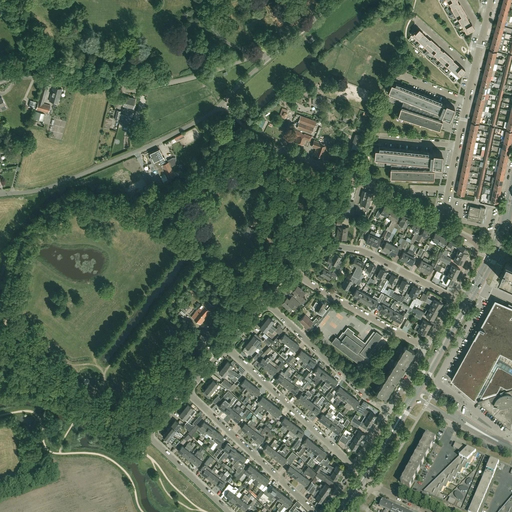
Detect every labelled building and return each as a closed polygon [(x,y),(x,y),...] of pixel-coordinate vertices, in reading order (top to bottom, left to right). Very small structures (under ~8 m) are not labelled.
[(450,8),(451,9),(460,3),(459,4),(456,0),(454,0),(448,4),(449,4),(451,8),(450,8)] [(463,9),(460,3),(451,9),(453,13),(449,15),(450,16),(463,9)] [(466,14),(463,9),(450,16),(450,17),(454,15),(457,19),(466,14)] [(507,15),(500,13),(499,19),(506,21),(509,22),(511,16),(507,15)] [(466,14),(457,19),(457,20),(458,19),(460,23),(455,26),(468,19),(465,15),(466,14)] [(470,24),(468,19),(455,26),(456,27),(461,24),(463,28),(471,23),(470,24)] [(474,28),(471,23),(463,28),(466,33),(471,30),(471,29),(474,28)] [(412,35),(416,39),(422,31),(419,28),(417,31),(416,30),(412,35)] [(422,32),(422,31),(416,39),(419,42),(415,46),(416,46),(426,36),(422,32)] [(426,36),(416,46),(417,47),(421,43),(424,46),(423,46),(423,47),(430,39),(429,39),(426,36)] [(435,43),(430,39),(423,47),(427,50),(424,53),(425,54),(435,43)] [(440,47),(435,43),(425,54),(426,55),(429,52),(433,55),(440,47)] [(436,58),(437,58),(444,51),(443,50),(443,51),(439,48),(440,47),(433,55),(433,54),(437,58),(436,58)] [(448,55),(444,51),(437,58),(440,62),(437,65),(438,66),(448,55)] [(453,59),(448,55),(438,66),(439,67),(442,63),(446,67),(453,59)] [(453,59),(446,67),(447,66),(450,69),(446,73),(447,74),(456,63),(452,60),(453,59)] [(456,63),(447,74),(451,70),(454,73),(461,66),(460,67),(456,63)] [(465,69),(461,66),(454,73),(459,77),(463,72),(462,72),(465,69)] [(451,112),(452,112),(454,106),(445,103),(445,105),(442,104),(398,86),(399,84),(395,82),(394,84),(391,83),(387,92),(394,94),(394,96),(403,100),(401,107),(400,107),(397,116),(439,129),(442,121),(441,120),(442,118),(440,117),(441,115),(444,116),(445,114),(447,115),(447,116),(448,116),(450,116),(451,112)] [(48,86),(43,85),(40,94),(36,109),(48,113),(50,105),(43,103),(46,94),(48,86)] [(51,94),(49,101),(58,103),(60,94),(62,89),(53,86),(51,94)] [(130,97),(126,113),(129,113),(130,107),(132,108),(135,99),(130,97)] [(477,103),(475,109),(482,111),(485,111),(486,105),(484,105),(477,103)] [(282,108),(279,116),(285,118),(288,110),(282,108)] [(125,115),(123,114),(120,114),(121,111),(116,110),(114,119),(118,120),(118,122),(123,124),(125,116),(126,115),(125,115)] [(43,121),(45,113),(36,111),(33,118),(43,121)] [(299,122),(297,128),(311,133),(313,127),(314,128),(316,121),(300,116),(298,122),(299,122)] [(312,136),(294,130),(293,135),(297,136),(295,142),(303,145),(305,139),(310,141),(312,136)] [(511,138),(511,131),(506,130),(504,130),(502,136),(505,136),(511,138)] [(353,143),(359,146),(363,136),(356,134),(353,143)] [(318,141),(314,140),(312,146),(316,148),(314,153),(323,156),(326,149),(327,150),(331,151),(333,146),(324,143),(324,144),(321,143),(321,142),(318,141)] [(390,177),(394,177),(433,179),(434,170),(433,170),(433,167),(431,167),(431,165),(434,165),(435,163),(438,163),(439,163),(440,163),(441,159),(442,153),(432,152),(432,154),(430,154),(430,153),(382,148),(382,146),(378,145),(378,148),(374,148),(373,157),(381,158),(381,160),(391,161),(390,168),(390,177)] [(154,151),(161,166),(162,165),(167,177),(174,174),(170,166),(173,164),(173,165),(176,163),(174,159),(171,161),(166,163),(164,160),(163,157),(159,149),(154,151)] [(167,179),(164,173),(165,173),(161,166),(154,151),(150,153),(151,156),(149,157),(153,165),(155,170),(156,169),(163,182),(167,179)] [(469,172),(462,170),(461,176),(468,177),(472,178),(473,172),(469,172)] [(373,194),(362,191),(360,198),(361,198),(360,202),(361,202),(360,204),(369,207),(370,200),(371,201),(373,194)] [(383,214),(387,216),(391,208),(384,205),(380,212),(378,210),(375,216),(378,218),(378,216),(381,217),(383,214)] [(470,206),(468,218),(467,220),(482,223),(483,221),(483,218),(485,218),(485,216),(484,215),(485,208),(480,207),(480,208),(470,206)] [(387,226),(386,229),(388,231),(391,232),(393,228),(397,221),(394,219),(399,211),(395,209),(394,210),(391,208),(387,216),(391,219),(391,220),(392,220),(388,227),(387,226)] [(399,222),(397,221),(393,228),(395,230),(396,228),(398,229),(400,227),(404,229),(410,218),(403,214),(399,222)] [(417,230),(420,224),(414,221),(411,227),(414,229),(412,232),(415,233),(416,230),(417,230)] [(417,235),(417,236),(415,239),(419,241),(422,234),(423,235),(423,237),(423,238),(425,239),(426,238),(431,230),(424,226),(419,236),(417,235)] [(346,239),(347,227),(344,227),(338,227),(336,238),(346,239)] [(365,241),(371,244),(374,236),(376,232),(371,231),(369,233),(368,233),(365,241)] [(437,243),(437,242),(441,235),(435,232),(431,240),(437,243)] [(441,235),(437,242),(440,244),(440,245),(443,246),(447,239),(441,235)] [(374,236),(371,244),(377,246),(380,238),(374,236)] [(395,246),(392,245),(388,252),(394,255),(398,248),(401,249),(406,240),(403,238),(400,244),(399,245),(395,246)] [(400,250),(403,251),(404,249),(405,249),(409,242),(406,240),(401,249),(400,250)] [(388,252),(392,245),(386,241),(382,248),(388,252)] [(453,253),(455,254),(465,259),(467,253),(465,252),(467,249),(450,241),(447,246),(451,248),(452,246),(458,249),(456,252),(455,251),(453,253)] [(407,254),(403,251),(399,258),(405,261),(411,250),(409,248),(407,252),(408,252),(407,254)] [(411,250),(405,261),(411,264),(415,258),(410,255),(411,254),(412,255),(414,251),(411,250)] [(333,264),(336,266),(341,257),(335,254),(331,260),(328,258),(326,262),(329,263),(327,266),(331,268),(333,264)] [(465,259),(455,254),(453,260),(462,264),(465,259)] [(435,268),(437,264),(439,259),(440,258),(437,257),(434,263),(432,262),(431,265),(427,263),(423,270),(429,273),(432,266),(435,268)] [(360,269),(363,263),(354,258),(351,264),(356,267),(360,269)] [(423,270),(427,263),(421,260),(417,268),(423,270)] [(511,263),(508,262),(507,261),(504,268),(502,271),(503,272),(499,278),(511,284),(511,263)] [(368,275),(370,276),(373,271),(375,266),(370,263),(367,269),(366,268),(364,271),(368,273),(368,275)] [(449,271),(457,274),(459,269),(452,265),(449,271)] [(333,270),(331,273),(323,268),(320,275),(319,274),(317,277),(322,279),(323,276),(329,279),(331,276),(336,279),(343,268),(340,266),(337,272),(334,270),(335,269),(334,269),(333,270)] [(356,277),(358,279),(359,278),(363,270),(360,269),(356,267),(352,275),(355,278),(356,277)] [(383,278),(387,272),(381,269),(376,277),(379,279),(378,282),(379,283),(380,284),(381,284),(384,278),(383,278)] [(441,273),(439,272),(436,271),(434,276),(431,281),(434,282),(436,278),(438,279),(441,273)] [(457,274),(449,271),(446,276),(454,280),(457,274)] [(392,274),(388,280),(386,283),(390,285),(393,286),(395,283),(395,282),(397,277),(392,274)] [(352,275),(349,280),(346,278),(341,286),(347,290),(352,281),(356,283),(358,279),(356,277),(355,278),(352,275)] [(454,280),(446,276),(444,281),(451,285),(454,280)] [(406,288),(408,283),(402,280),(398,289),(401,290),(400,293),(403,294),(406,288)] [(358,299),(362,292),(359,290),(360,287),(358,285),(352,296),(358,299)] [(298,296),(295,299),(302,304),(306,300),(301,296),(304,292),(301,290),(301,288),(300,288),(297,286),(292,291),(298,296)] [(416,294),(419,289),(413,286),(409,295),(414,297),(415,298),(415,297),(416,295),(416,294)] [(367,295),(362,292),(358,299),(363,302),(367,295)] [(379,302),(384,294),(381,293),(378,298),(374,295),(372,298),(377,300),(379,302)] [(427,298),(428,296),(423,293),(420,299),(425,301),(426,300),(427,300),(428,298),(427,298)] [(372,298),(367,295),(363,302),(368,305),(372,298)] [(291,296),(288,299),(286,297),(285,298),(284,298),(282,300),(282,301),(281,303),(289,309),(292,306),(295,309),(300,304),(291,296)] [(412,301),(409,306),(409,307),(412,308),(415,303),(415,302),(417,298),(415,297),(415,298),(414,297),(412,301)] [(377,300),(372,298),(368,305),(372,307),(373,308),(377,300)] [(200,324),(215,307),(206,299),(191,317),(200,324)] [(325,311),(323,309),(323,308),(325,304),(319,300),(318,303),(316,302),(312,307),(317,310),(315,312),(321,316),(325,311)] [(431,305),(439,309),(440,307),(441,308),(443,304),(434,300),(431,305)] [(511,304),(509,303),(507,306),(496,302),(482,327),(481,326),(480,328),(482,329),(477,339),(476,339),(455,378),(454,377),(452,380),(453,381),(453,380),(472,396),(476,390),(483,394),(482,395),(482,396),(482,397),(483,400),(496,395),(501,385),(507,389),(511,386),(511,304)] [(387,306),(382,303),(378,311),(383,314),(387,306)] [(392,309),(393,309),(389,316),(394,320),(398,312),(399,311),(396,309),(397,307),(395,305),(392,309)] [(428,310),(436,314),(439,309),(431,305),(428,310)] [(314,330),(331,308),(329,306),(312,328),(314,330)] [(392,309),(387,306),(383,314),(389,316),(393,309),(392,309)] [(412,311),(416,313),(421,316),(423,314),(417,310),(413,308),(411,310),(412,311)] [(424,314),(425,315),(433,320),(436,314),(428,310),(427,309),(424,314)] [(398,312),(394,320),(399,323),(402,317),(404,317),(406,313),(403,312),(402,315),(398,312)] [(316,317),(312,322),(305,315),(299,321),(307,328),(309,325),(312,327),(316,323),(318,320),(316,317)] [(274,330),(269,327),(274,321),(268,317),(263,322),(274,330)] [(320,326),(324,329),(330,320),(326,317),(320,326)] [(423,320),(420,325),(427,330),(430,324),(423,320)] [(274,330),(263,322),(259,328),(265,332),(267,330),(272,333),(274,330)] [(274,330),(279,335),(283,330),(280,327),(281,326),(278,324),(276,326),(277,327),(274,330)] [(427,330),(420,325),(417,329),(414,328),(413,330),(417,332),(418,331),(424,335),(427,330)] [(343,332),(338,338),(336,337),(331,343),(359,364),(365,357),(366,357),(375,344),(377,343),(377,342),(382,336),(376,331),(375,332),(373,331),(364,342),(353,334),(354,332),(347,327),(343,332)] [(249,341),(257,348),(259,349),(263,352),(265,350),(259,345),(261,342),(259,340),(260,338),(255,334),(253,336),(253,335),(249,341)] [(271,343),(273,341),(268,337),(264,334),(262,336),(265,338),(271,343)] [(285,343),(289,338),(284,334),(280,339),(285,343)] [(205,344),(207,338),(201,335),(196,346),(203,349),(205,344)] [(276,338),(273,341),(271,343),(270,345),(275,350),(276,348),(274,345),(274,344),(278,340),(276,338)] [(294,341),(289,338),(285,343),(287,344),(290,347),(294,341)] [(255,350),(257,348),(249,341),(246,344),(245,346),(245,347),(243,349),(249,354),(251,351),(250,351),(253,348),(255,350)] [(290,347),(286,351),(288,353),(290,351),(293,353),(299,345),(294,341),(290,347)] [(414,351),(411,350),(405,346),(376,393),(384,398),(414,351)] [(264,356),(271,349),(269,347),(262,354),(264,356)] [(253,358),(255,360),(263,352),(259,349),(258,351),(258,352),(253,358)] [(298,364),(301,360),(306,354),(301,350),(297,355),(300,357),(296,362),(298,364)] [(311,357),(306,354),(301,360),(303,362),(301,366),(303,368),(307,363),(311,357)] [(258,363),(263,366),(267,361),(270,358),(267,356),(265,359),(262,357),(258,363)] [(267,361),(263,366),(268,370),(272,365),(274,363),(271,361),(273,358),(271,356),(270,358),(267,361)] [(316,361),(316,360),(314,359),(313,359),(311,357),(307,363),(312,366),(316,361)] [(277,368),(279,370),(285,361),(283,359),(276,368),(277,368)] [(223,367),(232,374),(234,371),(230,368),(233,366),(227,361),(223,367)] [(268,370),(273,374),(277,368),(276,368),(274,366),(276,364),(274,362),(274,363),(272,365),(268,370)] [(315,381),(323,370),(318,366),(314,372),(317,374),(313,379),(315,381)] [(229,376),(231,374),(232,374),(223,367),(218,372),(224,376),(226,374),(229,376)] [(275,379),(280,382),(284,377),(288,372),(286,370),(282,375),(279,373),(275,379)] [(328,374),(323,370),(315,381),(313,383),(316,385),(318,382),(321,377),(324,379),(328,374)] [(285,386),(289,381),(291,379),(288,377),(290,374),(288,372),(284,377),(280,382),(285,386)] [(325,388),(328,383),(332,377),(328,374),(324,379),(326,381),(322,386),(321,387),(324,389),(324,388),(325,388)] [(298,380),(294,384),(290,390),(295,393),(299,388),(301,390),(302,387),(298,384),(303,377),(301,375),(298,380)] [(337,381),(332,377),(328,383),(325,388),(327,390),(331,385),(333,387),(337,381)] [(289,381),(285,386),(290,390),(294,384),(298,380),(295,378),(291,383),(289,381)] [(208,385),(214,390),(216,392),(218,390),(215,387),(218,384),(211,379),(208,382),(210,383),(208,385)] [(224,379),(222,381),(230,387),(232,385),(229,383),(229,382),(224,379)] [(243,391),(245,388),(246,388),(250,383),(245,379),(241,384),(243,386),(240,389),(243,391)] [(228,389),(230,387),(222,381),(220,384),(227,390),(228,389)] [(303,391),(309,383),(307,381),(301,389),(303,391)] [(254,386),(250,383),(246,388),(248,390),(246,392),(244,395),(247,397),(250,392),(254,386)] [(214,390),(208,385),(204,391),(202,394),(208,398),(210,395),(209,395),(214,390)] [(250,392),(247,397),(243,402),(245,404),(251,396),(252,396),(254,394),(255,395),(259,390),(254,386),(250,392)] [(445,388),(457,394),(458,392),(446,386),(445,388)] [(337,401),(341,396),(345,390),(340,387),(335,392),(338,394),(334,399),(337,401)] [(511,419),(511,389),(496,395),(483,400),(477,402),(510,430),(511,419)] [(345,390),(341,396),(337,401),(339,402),(341,399),(344,401),(345,399),(349,394),(345,390)] [(302,391),(301,394),(297,399),(302,403),(306,398),(310,393),(307,391),(305,393),(302,391)] [(312,394),(310,393),(306,398),(302,403),(307,406),(311,401),(308,399),(309,397),(310,397),(312,394)] [(354,398),(349,394),(345,399),(347,401),(344,406),(346,408),(350,403),(354,398)] [(307,406),(312,410),(315,405),(323,396),(322,395),(320,398),(318,396),(316,398),(313,403),(311,401),(307,406)] [(259,410),(267,400),(262,396),(257,404),(259,405),(253,412),(256,415),(259,410)] [(323,396),(315,405),(312,410),(313,412),(313,413),(315,415),(316,414),(320,409),(320,408),(322,406),(319,404),(324,398),(323,396)] [(350,403),(346,408),(348,410),(352,405),(355,407),(359,402),(354,398),(350,403)] [(218,407),(223,410),(229,402),(224,399),(222,402),(222,401),(218,407)] [(229,402),(223,410),(227,414),(231,409),(229,407),(233,402),(231,400),(229,402)] [(267,411),(272,404),(267,400),(259,410),(262,412),(264,409),(266,411),(267,411)] [(195,410),(193,408),(187,404),(183,409),(191,416),(195,410)] [(266,416),(269,418),(271,415),(273,413),(277,407),(272,404),(267,411),(269,412),(268,413),(266,416)] [(360,405),(357,411),(361,414),(364,416),(367,417),(373,421),(376,416),(367,410),(365,413),(361,410),(363,407),(360,405)] [(233,406),(231,409),(227,414),(232,418),(236,413),(240,408),(238,406),(236,409),(233,406)] [(273,413),(271,415),(269,418),(271,419),(273,416),(273,417),(275,415),(277,417),(282,411),(277,407),(273,413)] [(329,411),(325,416),(322,414),(318,419),(323,423),(327,418),(331,413),(333,409),(330,407),(328,410),(329,411)] [(240,408),(236,413),(232,418),(234,419),(233,421),(236,423),(237,421),(241,416),(239,415),(241,411),(242,409),(240,408)] [(184,419),(187,421),(185,424),(191,429),(192,428),(193,426),(187,421),(191,416),(183,409),(179,415),(184,419)] [(331,413),(327,418),(323,423),(328,427),(332,421),(335,418),(334,418),(334,419),(331,417),(333,415),(331,413)] [(240,428),(245,432),(249,427),(253,422),(256,417),(254,415),(247,425),(244,423),(240,428)] [(286,426),(290,421),(285,417),(281,422),(283,424),(281,426),(279,429),(282,431),(286,426)] [(373,421),(367,417),(364,423),(369,426),(373,421)] [(335,418),(332,421),(328,427),(333,430),(337,425),(339,422),(335,418)] [(181,430),(178,428),(180,424),(175,420),(170,425),(176,430),(179,432),(181,430)] [(196,428),(202,433),(201,435),(201,436),(209,425),(204,421),(200,426),(198,425),(196,428)] [(294,425),(290,421),(286,426),(282,431),(284,433),(286,430),(288,428),(290,429),(287,433),(294,425)] [(255,423),(253,422),(249,427),(245,432),(250,435),(254,430),(256,428),(253,426),(255,423)] [(339,422),(337,425),(333,430),(337,434),(341,429),(344,426),(339,422)] [(176,430),(170,425),(166,431),(175,438),(175,437),(172,435),(174,432),(179,436),(181,434),(179,432),(176,430)] [(213,429),(209,425),(201,436),(203,437),(207,432),(209,434),(213,429)] [(294,435),(299,428),(294,425),(287,433),(290,435),(289,437),(289,436),(286,440),(288,442),(291,438),(293,436),(294,435)] [(261,432),(259,434),(255,439),(260,443),(264,438),(261,436),(266,430),(263,428),(263,429),(261,432)] [(304,432),(299,428),(294,435),(293,436),(295,438),(297,435),(300,437),(304,432)] [(213,429),(209,434),(214,438),(218,433),(213,429)] [(361,439),(364,434),(356,429),(354,432),(356,434),(355,436),(361,439)] [(259,434),(254,430),(250,435),(255,439),(259,434)] [(168,440),(170,438),(173,440),(175,438),(166,431),(162,436),(168,440)] [(224,440),(222,438),(223,436),(218,433),(214,438),(213,440),(210,443),(208,446),(210,448),(215,442),(217,443),(215,446),(218,448),(220,446),(224,440)] [(355,436),(353,434),(351,437),(348,435),(345,433),(344,434),(343,433),(342,435),(352,441),(358,444),(361,439),(355,436)] [(410,488),(411,485),(423,464),(436,439),(427,434),(400,483),(410,488)] [(352,441),(342,435),(339,440),(341,442),(346,445),(345,446),(347,447),(348,446),(354,450),(358,444),(352,441)] [(302,455),(302,454),(306,450),(312,442),(307,438),(301,446),(302,447),(299,452),(297,451),(296,453),(300,456),(302,454),(302,455)] [(272,448),(276,443),(277,441),(275,439),(270,446),(267,444),(263,449),(268,453),(272,448)] [(294,450),(297,446),(301,441),(298,439),(291,449),(294,450)] [(317,446),(312,442),(306,450),(310,453),(311,453),(313,451),(317,446)] [(178,451),(183,455),(187,449),(190,444),(188,443),(184,447),(182,445),(178,451)] [(227,452),(231,447),(227,443),(222,449),(225,451),(223,453),(225,455),(227,452)] [(272,448),(268,453),(273,457),(277,451),(274,449),(278,444),(276,443),(272,448)] [(478,453),(455,443),(453,448),(463,453),(457,459),(469,465),(473,457),(475,459),(478,453)] [(190,444),(187,449),(183,455),(188,458),(192,453),(189,451),(193,446),(190,444)] [(277,451),(273,457),(278,460),(282,455),(285,450),(288,447),(286,445),(281,451),(279,449),(277,451)] [(321,449),(317,446),(313,451),(311,453),(313,455),(311,457),(314,459),(316,457),(317,455),(321,449)] [(232,456),(236,451),(231,447),(227,452),(225,455),(224,457),(226,459),(227,458),(230,459),(232,456)] [(194,455),(192,453),(188,458),(192,462),(196,457),(202,449),(201,448),(198,451),(198,450),(194,455)] [(202,449),(196,457),(192,462),(197,466),(201,460),(202,458),(201,457),(202,456),(201,455),(205,450),(203,448),(202,449)] [(221,450),(218,449),(212,456),(215,458),(221,450)] [(326,453),(321,449),(317,455),(316,457),(314,459),(313,460),(316,462),(317,461),(318,462),(319,463),(314,470),(317,472),(319,470),(323,464),(325,460),(322,458),(326,453)] [(278,460),(283,464),(287,459),(284,457),(288,452),(285,450),(282,455),(278,460)] [(236,461),(241,454),(236,451),(232,456),(234,457),(230,462),(232,464),(232,465),(232,466),(236,461)] [(235,478),(237,475),(240,472),(243,468),(245,465),(242,463),(246,458),(241,454),(236,461),(232,466),(236,468),(235,470),(238,473),(235,478)] [(214,459),(212,457),(210,455),(203,464),(206,466),(206,465),(207,464),(209,465),(214,459)] [(328,467),(333,471),(339,475),(342,469),(337,466),(337,465),(336,465),(334,468),(329,465),(328,464),(331,459),(327,457),(325,460),(323,464),(328,467)] [(452,463),(465,469),(467,464),(469,465),(457,459),(452,463)] [(490,460),(485,473),(493,476),(496,468),(502,471),(504,465),(490,460)] [(291,463),(290,465),(286,471),(291,474),(295,469),(296,467),(291,463)] [(452,463),(447,468),(460,474),(462,468),(464,469),(465,469),(452,463)] [(210,471),(205,468),(207,466),(206,465),(206,466),(203,464),(199,470),(202,472),(201,473),(200,474),(203,476),(204,475),(206,477),(210,471)] [(246,478),(247,479),(249,476),(251,474),(255,469),(249,465),(246,470),(243,468),(240,472),(242,474),(243,473),(248,476),(246,478)] [(210,471),(206,477),(211,480),(215,475),(213,473),(216,468),(214,466),(210,471)] [(336,480),(339,475),(333,471),(328,467),(326,470),(332,474),(330,476),(336,480)] [(311,468),(308,471),(306,474),(308,476),(309,475),(312,478),(316,473),(311,468)] [(460,474),(447,468),(443,473),(455,479),(458,473),(460,474)] [(255,478),(259,472),(255,469),(251,474),(249,476),(251,477),(254,479),(255,478)] [(291,474),(296,478),(300,473),(295,469),(291,474)] [(300,482),(304,476),(306,474),(308,471),(306,470),(303,473),(303,472),(302,474),(300,473),(296,478),(300,482)] [(317,472),(317,473),(325,478),(327,475),(319,470),(317,472)] [(215,475),(211,480),(216,484),(224,474),(221,472),(219,475),(217,473),(215,475)] [(256,486),(257,485),(260,481),(265,475),(264,474),(263,475),(259,472),(255,478),(254,479),(253,481),(255,483),(253,484),(256,486)] [(443,473),(438,477),(450,483),(453,478),(455,479),(443,473)] [(491,481),(493,476),(485,473),(483,478),(491,481)] [(226,476),(224,474),(216,484),(220,488),(225,482),(225,479),(224,479),(226,476)] [(265,475),(260,481),(257,485),(259,487),(262,483),(265,485),(269,480),(265,476),(265,475)] [(309,480),(304,476),(300,482),(305,485),(309,480)] [(450,483),(438,477),(433,482),(445,488),(448,482),(450,483)] [(489,486),(491,481),(483,478),(481,483),(489,486)] [(306,490),(309,492),(313,486),(315,487),(316,485),(311,482),(306,490)] [(428,487),(441,493),(443,487),(445,488),(433,482),(428,487)] [(320,484),(319,486),(327,492),(329,490),(330,491),(332,488),(325,483),(323,486),(320,484)] [(487,491),(489,486),(481,483),(478,488),(487,491)] [(234,488),(228,484),(222,492),(225,495),(224,496),(225,497),(226,497),(227,497),(230,499),(234,493),(237,489),(235,487),(234,488)] [(269,492),(266,489),(263,493),(268,496),(267,498),(270,500),(273,495),(277,490),(273,486),(269,492)] [(319,486),(321,488),(320,491),(318,490),(317,490),(316,491),(315,491),(324,497),(325,495),(326,496),(327,496),(328,494),(328,493),(327,492),(319,486)] [(423,492),(436,498),(438,492),(441,493),(428,487),(423,492)] [(485,496),(487,491),(478,488),(476,493),(485,496)] [(230,499),(234,503),(238,497),(236,495),(240,490),(237,489),(234,493),(230,499)] [(277,490),(273,495),(270,500),(272,502),(276,497),(278,499),(282,494),(277,490)] [(312,496),(321,502),(324,497),(315,491),(312,496)] [(457,492),(456,492),(455,492),(455,493),(454,493),(454,494),(454,495),(455,496),(455,497),(456,498),(457,499),(458,499),(458,500),(459,500),(460,500),(461,500),(462,500),(463,500),(463,499),(463,498),(463,497),(462,496),(462,495),(461,494),(460,493),(459,493),(458,492),(457,492)] [(247,496),(243,501),(239,506),(241,508),(241,509),(242,510),(243,510),(244,510),(246,507),(249,510),(251,508),(252,506),(257,500),(256,500),(257,500),(254,498),(250,503),(248,504),(246,503),(249,498),(251,495),(249,493),(247,496)] [(482,501),(485,496),(476,493),(474,498),(482,501)] [(244,494),(241,499),(238,497),(234,503),(239,506),(243,501),(247,496),(244,494)] [(278,499),(283,502),(281,505),(279,503),(277,506),(279,507),(277,510),(287,497),(282,494),(278,499)] [(292,501),(287,497),(277,510),(279,511),(283,506),(286,508),(292,501)] [(480,506),(482,501),(474,498),(472,503),(480,506)] [(259,503),(257,500),(252,506),(251,508),(254,510),(259,503)] [(385,509),(388,503),(382,500),(380,507),(385,509)] [(300,511),(299,511),(297,511),(295,511),(293,510),(299,503),(296,501),(289,510),(290,511),(300,511)] [(394,506),(388,503),(385,509),(384,511),(383,511),(384,511),(383,511),(387,511),(388,511),(391,511),(394,506)] [(478,511),(480,506),(472,503),(470,508),(478,511)]
